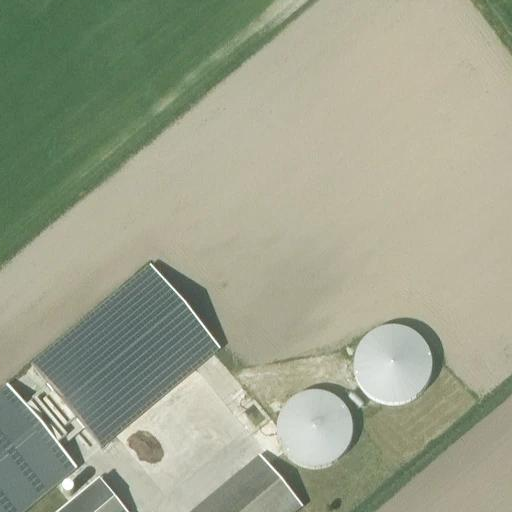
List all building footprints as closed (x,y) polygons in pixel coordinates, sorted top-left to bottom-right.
[(31,367),(47,387),(85,431),(100,450),(217,353),(148,270),(31,367)] [(0,511),(26,511),(77,471),(8,388),(0,394),(0,511)] [(290,399),(291,466),(349,465),(348,397),(290,399)] [(192,511),(297,511),(302,508),(259,457),(192,511)] [(121,511),(96,481),(59,511),(121,511)]
